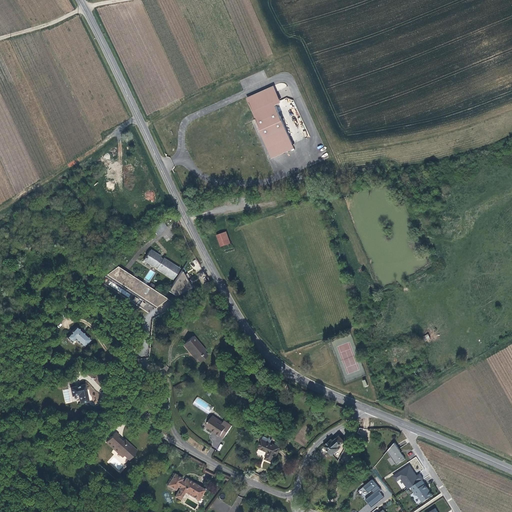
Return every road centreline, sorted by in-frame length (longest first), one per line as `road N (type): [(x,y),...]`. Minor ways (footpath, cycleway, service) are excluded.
road 1 (secondary): [(366,408),(295,376),(246,329),(81,0)]
road 2 (residential): [(171,437),(286,495),(319,439),(366,408)]
road 3 (track): [(0,209),(137,115)]
road 4 (residential): [(171,437),(168,389),(154,370),(126,376),(128,407)]
